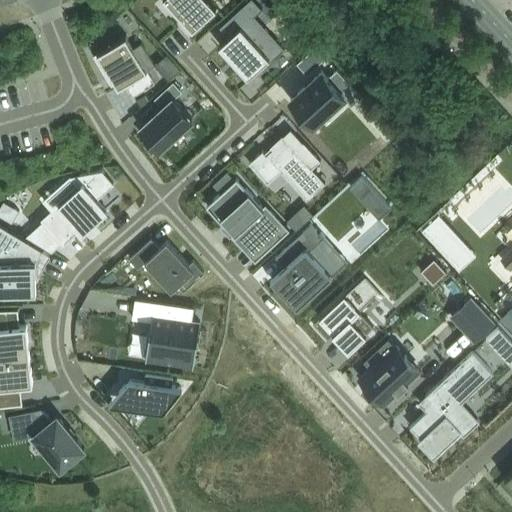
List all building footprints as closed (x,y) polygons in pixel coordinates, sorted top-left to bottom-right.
[(209,0),(165,0),(192,28),(216,7),(209,0)] [(255,0),(248,0),(220,26),(229,36),(220,44),(236,62),(233,65),(248,81),(293,41),(255,0)] [(126,34),(97,52),(119,86),(126,82),(134,95),(155,81),(126,34)] [(315,45),(296,62),(307,73),(325,56),(315,45)] [(322,70),(290,99),(313,123),(343,95),(351,104),(361,95),(337,68),(328,76),(322,70)] [(170,98),(138,127),(156,148),(189,119),(170,98)] [(262,149),(249,162),(267,181),(283,167),(309,195),(308,196),(325,181),(312,167),(320,159),(303,140),(295,148),(282,134),(270,145),(272,148),(266,153),(262,149)] [(81,184),(41,219),(63,243),(79,228),(82,231),(119,197),(118,196),(106,208),(96,197),(113,182),(104,172),(102,169),(79,173),(81,184)] [(361,175),(351,185),(362,197),(372,187),(361,175)] [(237,176),(207,204),(223,222),(225,220),(235,231),(231,234),(244,248),(250,243),(261,255),(289,228),(266,202),(263,205),(237,176)] [(4,200),(0,206),(0,214),(12,222),(19,210),(4,200)] [(439,213),(422,229),(446,255),(462,240),(447,224),(447,223),(440,215),(440,214),(439,213)] [(291,259),(270,277),(297,306),(332,273),(309,248),(322,236),(310,223),(282,249),(291,259)] [(44,267),(52,256),(0,224),(0,288),(1,288),(1,292),(19,296),(24,289),(36,297),(44,284),(44,267)] [(151,236),(129,256),(138,266),(145,259),(171,288),(181,280),(187,286),(204,271),(193,259),(189,263),(167,239),(159,245),(151,236)] [(511,249),(502,258),(511,267),(511,266),(511,249)] [(434,256),(420,269),(433,283),(447,270),(434,256)] [(365,275),(313,324),(328,340),(335,333),(349,348),(373,325),(360,310),(375,296),(380,302),(381,301),(380,300),(383,297),(384,298),(385,297),(365,275)] [(471,297),(452,315),(473,338),(492,321),(471,297)] [(193,306),(135,298),(132,317),(151,320),(145,358),(193,364),(200,321),(191,320),(193,306)] [(8,309),(0,308),(0,356),(29,353),(26,324),(20,325),(10,326),(8,309)] [(511,341),(498,326),(486,338),(504,357),(511,348),(511,341)] [(370,367),(360,376),(384,401),(418,370),(388,337),(363,360),(370,367)] [(431,405),(408,427),(420,441),(426,435),(440,451),(458,434),(461,437),(476,423),(456,401),(470,387),(472,390),(490,373),(470,352),(423,396),(431,405)] [(32,383),(29,353),(0,356),(0,405),(12,404),(10,385),(21,384),(32,383)] [(164,409),(182,386),(129,378),(116,393),(109,402),(130,404),(164,409)] [(84,446),(55,413),(49,419),(40,408),(9,414),(12,427),(23,424),(60,466),(84,446)]
